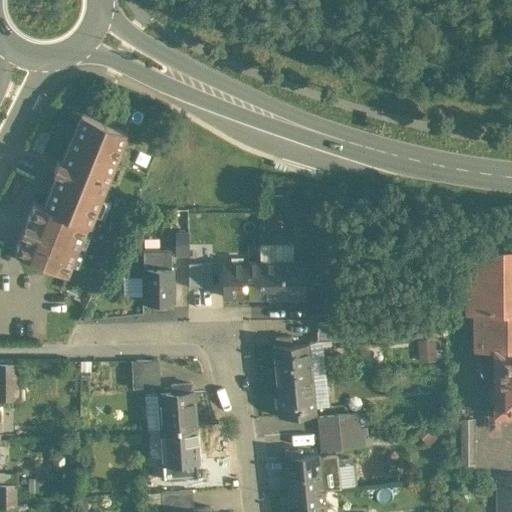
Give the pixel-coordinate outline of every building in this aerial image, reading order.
[(127,131),(81,112),(62,160),(58,158),(53,169),(57,171),(43,205),(87,222),(90,223),(127,131)] [(43,205),(35,201),(30,215),(27,217),(25,222),(27,222),(23,230),(22,229),(20,234),(20,238),(15,251),(67,272),(87,222),(43,205)] [(189,232),(175,232),(176,255),(189,255),(189,232)] [(292,244),(260,244),(260,262),(261,296),(303,296),(303,280),(308,280),(308,274),(303,274),(303,262),(293,262),(292,244)] [(171,249),(143,249),(144,301),(173,301),(173,267),(171,267),(171,249)] [(511,249),(504,250),(504,249),(500,250),(473,250),(472,250),(467,250),(468,253),(468,271),(468,273),(468,289),(468,291),(468,310),(468,313),(471,312),(476,312),(477,347),(511,347),(511,249)] [(212,262),(189,262),(189,286),(212,286),(212,262)] [(260,262),(224,262),(225,296),(261,296),(260,262)] [(122,275),(123,291),(137,290),(136,274),(122,275)] [(333,304),(311,305),(311,317),(333,317),(333,304)] [(333,320),(317,320),(318,340),(356,339),(355,319),(333,320)] [(418,358),(435,357),(433,337),(416,338),(418,358)] [(307,344),(273,345),(277,380),(311,378),(307,344)] [(511,347),(477,347),(476,347),(476,350),(479,350),(479,349),(494,349),(494,411),(494,414),(511,413),(511,347)] [(158,359),(131,360),(133,387),(160,386),(158,359)] [(18,388),(17,363),(0,363),(0,387),(16,387),(16,388),(18,388)] [(311,378),(277,380),(281,415),(314,413),(311,378)] [(191,383),(172,384),(172,392),(159,393),(162,428),(196,426),(193,391),(191,391),(191,383)] [(16,387),(0,387),(0,399),(16,399),(16,388),(16,387)] [(511,413),(494,414),(494,411),(487,410),(487,434),(499,434),(499,422),(511,422),(511,413)] [(357,412),(345,413),(346,429),(359,428),(357,412)] [(345,413),(319,416),(320,432),(346,429),(345,413)] [(475,463),(474,417),(461,417),(461,463),(475,463)] [(196,426),(162,428),(165,463),(198,461),(196,426)] [(359,428),(346,429),(348,445),(361,444),(359,428)] [(346,429),(320,432),(322,448),(348,445),(346,429)] [(319,453),(302,455),(301,447),(284,449),(285,456),(284,456),(288,492),(323,489),(339,487),(336,455),(320,456),(319,453)] [(16,472),(0,472),(0,483),(16,484),(16,472)] [(511,487),(511,475),(498,476),(498,487),(511,487)] [(16,484),(0,483),(0,495),(16,495),(16,484)] [(511,511),(511,487),(498,487),(498,508),(505,508),(505,511),(511,511)] [(192,489),(161,491),(161,511),(176,511),(176,509),(193,508),(193,506),(192,489)] [(323,489),(288,492),(289,511),(325,511),(323,489)] [(16,495),(0,495),(0,506),(16,506),(16,495)]
